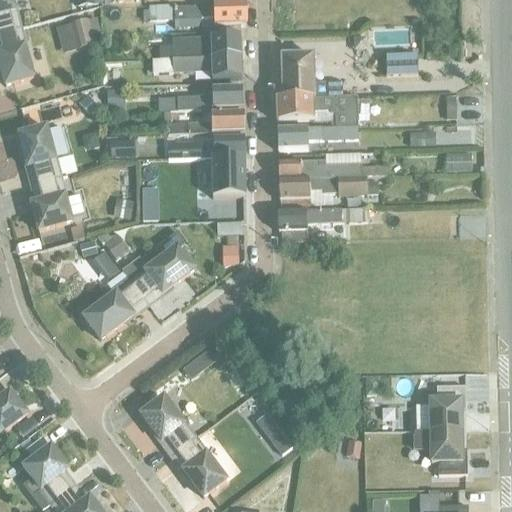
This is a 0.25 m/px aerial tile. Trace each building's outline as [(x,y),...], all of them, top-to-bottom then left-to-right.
[(0,0),(0,37),(22,32),(13,0),(0,0)] [(102,0),(77,0),(78,9),(104,6),(102,0)] [(211,30),(241,29),(247,29),(246,8),(190,9),(175,11),(175,9),(150,10),(150,24),(176,23),(176,31),(211,30)] [(98,21),(57,31),(64,57),(95,49),(92,38),(101,36),(98,21)] [(241,29),(211,30),(211,40),(241,39),(241,29)] [(22,32),(0,37),(0,56),(0,57),(0,56),(0,71),(6,91),(36,83),(22,32)] [(241,39),(211,40),(212,48),(196,48),(196,36),(176,37),(176,42),(186,41),(186,49),(163,51),(164,64),(242,60),(241,39)] [(367,41),(354,41),(354,54),(367,54),(367,41)] [(388,77),(417,77),(417,54),(387,55),(388,77)] [(126,93),(109,93),(109,111),(126,110),(126,93)] [(89,98),(79,107),(90,120),(101,110),(89,98)] [(457,98),(447,98),(448,120),(458,120),(457,98)] [(164,125),(207,124),(206,99),(164,100),(164,125)] [(61,179),(57,164),(56,160),(68,156),(61,129),(49,133),(48,128),(17,137),(31,189),(61,179)] [(359,130),(278,133),(279,154),(309,153),(309,144),(359,143),(359,130)] [(96,136),(82,139),(86,153),(99,149),(96,136)] [(242,161),(245,161),(245,141),(215,142),(215,148),(170,148),(170,162),(212,162),(242,161)] [(112,144),(110,147),(110,161),(129,160),(128,143),(112,144)] [(280,183),(367,181),(387,181),(387,169),(362,170),(361,157),(326,158),(326,164),(279,166),(280,183)] [(472,157),(447,157),(447,175),(473,174),(472,157)] [(57,164),(61,179),(78,174),(73,159),(57,164)] [(242,161),(212,162),(212,201),(245,200),(245,161),(242,161)] [(61,179),(31,189),(35,204),(30,206),(38,236),(75,227),(73,221),(68,203),(61,179)] [(367,181),(280,183),(281,204),(281,215),(311,214),(311,211),(334,210),(333,197),(339,197),(339,200),(368,199),(368,197),(379,197),(379,184),(367,184),(367,181)] [(68,203),(73,221),(84,217),(79,200),(68,203)] [(118,203),(115,221),(131,224),(134,205),(118,203)] [(311,214),(281,215),(279,215),(279,236),(282,235),(282,247),(309,247),(308,228),(370,225),(369,212),(311,214)] [(242,226),(216,227),(217,242),(228,242),(228,250),(227,250),(227,264),(239,263),(239,241),(242,241),(242,226)] [(178,250),(179,251),(187,246),(179,235),(159,250),(166,260),(178,250)] [(108,237),(97,240),(103,248),(105,247),(116,262),(129,252),(119,238),(112,243),(110,240),(108,237)] [(97,244),(80,248),(84,263),(100,258),(97,244)] [(131,285),(149,310),(160,301),(158,298),(161,296),(162,298),(195,273),(179,251),(178,250),(166,260),(150,271),(140,259),(122,273),(123,275),(131,285)] [(105,255),(93,265),(108,284),(120,274),(105,255)] [(130,286),(131,285),(123,275),(106,287),(114,298),(130,286)] [(130,286),(114,298),(84,321),(101,344),(134,319),(133,317),(135,315),(138,318),(149,310),(131,285),(130,286)] [(210,353),(184,373),(192,383),(218,364),(210,353)] [(380,382),(367,382),(367,399),(380,399),(380,382)] [(0,385),(0,441),(30,418),(11,392),(7,395),(0,385)] [(429,409),(430,434),(463,434),(462,404),(466,404),(465,390),(437,391),(438,402),(429,402),(429,409)] [(171,460),(195,442),(164,401),(141,418),(162,445),(164,444),(166,447),(163,449),(171,460)] [(416,435),(430,434),(429,409),(416,409),(416,435)] [(430,434),(416,435),(416,439),(414,439),(414,453),(430,453),(430,434)] [(430,434),(430,453),(430,467),(440,467),(439,479),(468,478),(467,463),(464,464),(463,458),(463,434),(430,434)] [(282,437),(268,444),(276,459),(289,453),(282,437)] [(195,442),(171,460),(180,472),(183,469),(207,501),(228,485),(195,442)] [(337,445),(335,461),(355,464),(357,449),(337,445)] [(45,511),(50,508),(78,488),(69,476),(72,473),(52,447),(22,470),(31,483),(23,489),(40,511),(45,511)] [(385,475),(372,475),(372,489),(386,488),(385,475)] [(78,488),(50,508),(53,511),(101,511),(91,498),(87,501),(78,488)] [(384,511),(385,503),(373,503),(373,511),(384,511)]
